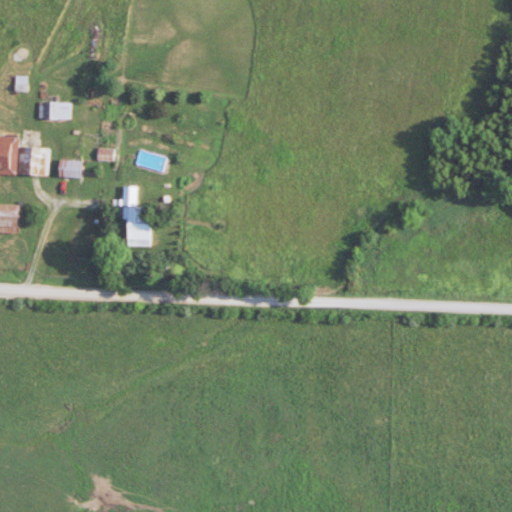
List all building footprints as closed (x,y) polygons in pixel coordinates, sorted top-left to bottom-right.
[(41,119),(73,119),(73,101),(41,101),(41,119)] [(19,138),(0,137),(0,173),(50,175),(51,147),(19,147),(19,138)] [(85,160),(61,160),(61,177),(85,177),(85,160)] [(151,246),(152,217),(138,217),(139,186),(123,185),(123,199),(115,199),(114,211),(126,212),(126,246),(151,246)] [(0,232),(16,233),(16,204),(0,203),(0,232)]
